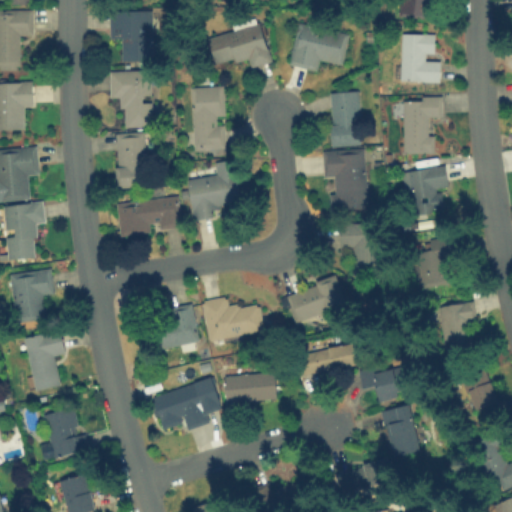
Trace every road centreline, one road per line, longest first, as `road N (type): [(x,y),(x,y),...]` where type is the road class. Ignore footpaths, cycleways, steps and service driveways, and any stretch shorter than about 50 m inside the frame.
road 1 (residential): [(72,0),(69,114),(91,280),(152,511)]
road 2 (residential): [(476,0),(489,197),(511,310)]
road 3 (residential): [(137,471),(336,413)]
road 4 (residential): [(91,280),(289,244)]
road 5 (residential): [(289,244),(275,116)]
